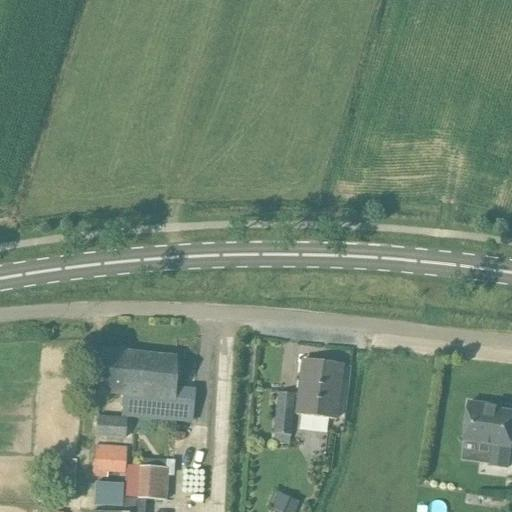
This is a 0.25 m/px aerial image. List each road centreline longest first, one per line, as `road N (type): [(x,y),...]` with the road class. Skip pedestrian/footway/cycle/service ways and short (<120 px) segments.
road 1 (secondary): [(511,278),(317,256),(0,284)]
road 2 (unclassified): [(511,335),(231,303),(0,312)]
